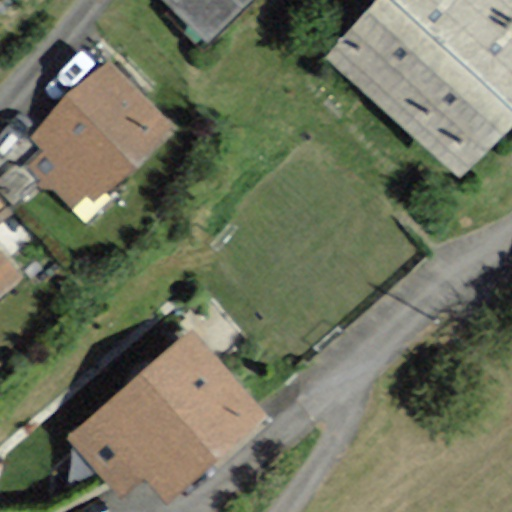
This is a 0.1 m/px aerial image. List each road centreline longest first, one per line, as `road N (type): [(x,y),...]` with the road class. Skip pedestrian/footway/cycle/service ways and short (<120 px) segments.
road 1 (residential): [(511,239),(470,262),(374,347),(356,389)]
road 2 (residential): [(96,0),(0,115)]
